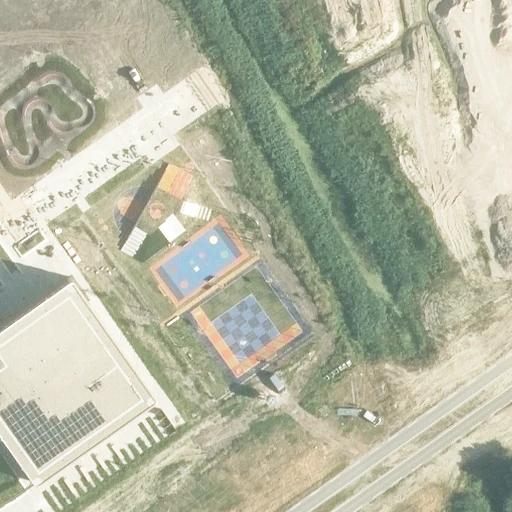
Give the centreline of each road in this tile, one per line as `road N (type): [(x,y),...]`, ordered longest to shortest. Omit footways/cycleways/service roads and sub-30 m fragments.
road 1 (tertiary): [(511,366),(298,511)]
road 2 (tertiary): [(347,511),(511,400)]
